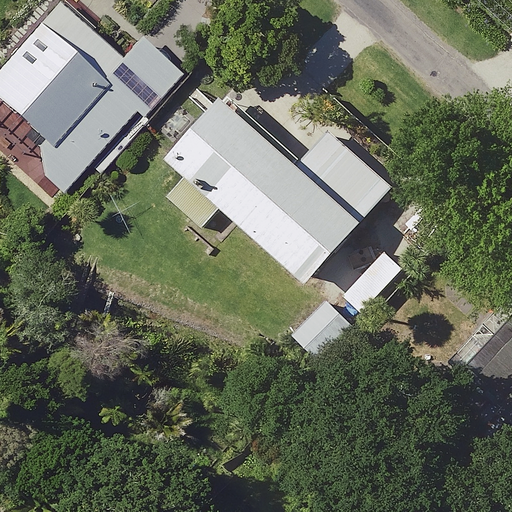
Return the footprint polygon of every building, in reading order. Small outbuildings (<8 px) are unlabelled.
[(119,63),(57,8),(0,71),(0,112),(43,151),(26,169),(59,198),(133,116),(140,122),(180,77),(140,41),(119,63)] [(298,175),(220,106),(167,166),(190,186),(174,204),(206,232),(221,216),(307,292),(402,185),(339,129),(298,175)] [(409,275),(389,255),(342,302),(363,322),(409,275)] [(352,334),(323,305),(290,338),(319,367),(352,334)] [(511,426),(511,341),(453,413),(489,442),(506,421),(511,426)]
